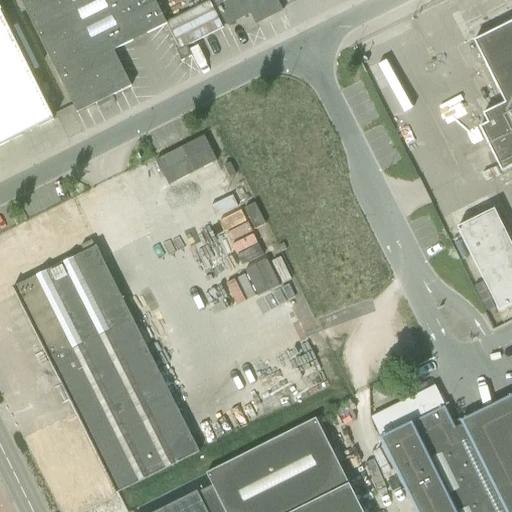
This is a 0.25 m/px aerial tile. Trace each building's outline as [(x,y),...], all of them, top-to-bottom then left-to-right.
[(19,0),(77,114),(96,105),(111,97),(131,87),(113,52),(166,25),(153,0),(19,0)] [(213,0),(226,26),(250,15),(255,25),(282,12),(275,0),(213,0)] [(0,146),(53,120),(0,13),(1,12),(0,9),(0,146)] [(511,23),(473,43),(504,105),(482,116),(487,125),(479,129),(501,174),(511,167),(511,23)] [(191,57),(186,47),(176,52),(181,62),(191,57)] [(205,153),(168,186),(187,208),(200,236),(207,245),(217,267),(222,272),(236,305),(241,310),(272,296),(287,282),(284,275),(270,259),(273,256),(237,176),(213,149),(205,153)] [(456,229),(498,313),(511,305),(511,249),(493,211),(456,229)] [(116,495),(199,453),(96,247),(94,248),(91,242),(80,247),(84,254),(14,288),(12,289),(116,495)] [(434,387),(370,419),(376,430),(380,439),(379,440),(394,469),(415,511),(511,511),(511,395),(460,422),(462,426),(455,429),(444,407),(440,398),(435,389),(434,387)] [(212,488),(224,511),(361,511),(315,420),(206,475),(212,488)] [(224,511),(212,488),(198,495),(197,493),(159,511),(224,511)]
